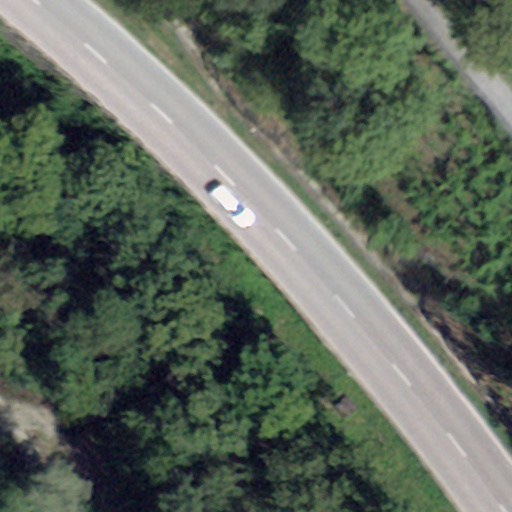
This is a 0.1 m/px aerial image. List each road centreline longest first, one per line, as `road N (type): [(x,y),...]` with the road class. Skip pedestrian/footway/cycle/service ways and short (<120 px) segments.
road 1 (secondary): [(505,511),(342,303),(194,147),(25,0)]
road 2 (unclassified): [(430,0),(511,90)]
